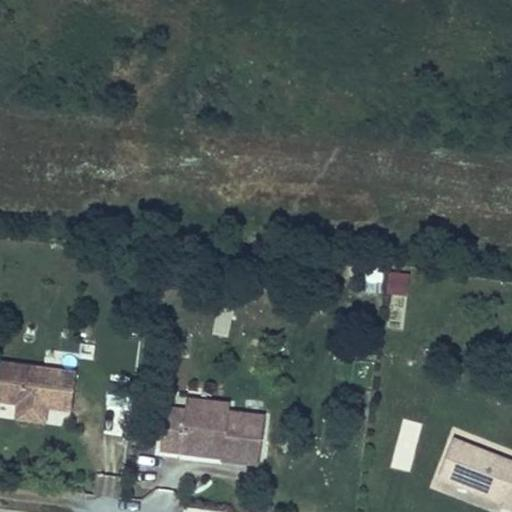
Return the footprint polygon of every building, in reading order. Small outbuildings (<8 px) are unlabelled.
[(400,295),(402,275),(390,273),(387,293),(400,295)] [(93,356),(94,346),(81,345),(80,355),(93,356)] [(73,401),(76,373),(0,363),(0,402),(19,404),(17,419),(45,423),(46,408),(47,398),(73,401)] [(72,411),(73,401),(47,398),(46,408),(72,411)] [(208,414),(209,403),(187,400),(185,411),(208,414)] [(258,465),(264,418),(228,413),(229,406),(209,403),(208,414),(185,411),(165,409),(162,441),(182,444),(181,454),(204,456),(213,449),(222,451),(221,458),(221,461),(258,465)] [(181,454),(182,444),(162,441),(160,451),(181,454)] [(511,511),(511,463),(453,441),(438,478),(469,490),(471,486),(476,488),(475,492),(503,503),(501,508),(511,511)] [(221,458),(222,451),(213,449),(204,456),(221,458)]
